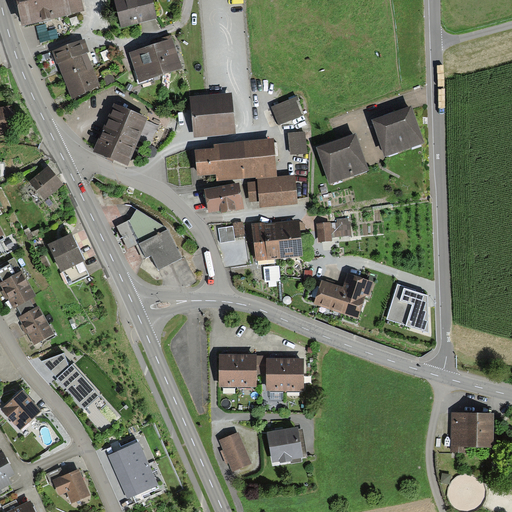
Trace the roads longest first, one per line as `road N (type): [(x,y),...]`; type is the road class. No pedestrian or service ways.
road 1 (unclassified): [(439,376),(446,331),(434,0)]
road 2 (tertiary): [(439,376),(216,300)]
road 3 (residential): [(66,165),(87,160),(165,194),(209,248),(216,300)]
road 4 (residential): [(115,511),(72,423),(43,397),(0,326)]
road 5 (secondary): [(137,313),(222,511)]
road 6 (secondary): [(0,0),(27,84),(66,165)]
road 7 (secondary): [(66,165),(137,313)]
road 8 (track): [(444,377),(429,458),(443,511)]
